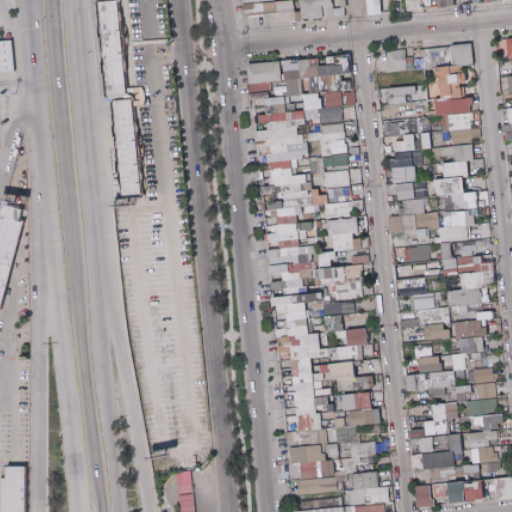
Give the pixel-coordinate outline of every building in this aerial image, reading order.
[(96,2),(106,98),(112,98),(121,196),(142,194),(133,102),(142,101),(141,87),(127,88),(118,0),(96,2)] [(242,13),(294,12),(293,0),(262,0),(242,0),(242,13)] [(331,0),(317,0),(300,0),(300,11),(294,11),(294,19),(342,17),(342,8),(332,8),(331,0)] [(380,0),(366,0),(367,14),(380,13),(380,0)] [(511,37),(498,39),(499,58),(511,57),(511,37)] [(473,140),(469,98),(462,98),(460,83),(464,83),(462,65),(473,64),(471,44),(421,48),(423,69),(436,67),(439,98),(433,99),(435,116),(443,115),(445,131),(450,130),(451,142),(473,140)] [(404,57),(404,49),(386,50),(387,70),(412,69),(412,57),(404,57)] [(246,64),(249,97),(266,103),(260,121),(274,273),(270,282),(271,290),(302,287),(301,279),(316,277),(314,249),(303,245),(311,224),(313,213),(310,180),(295,174),(307,141),(319,140),(320,156),(346,153),(342,115),(354,108),(349,56),(283,63),(285,84),(272,90),(283,60),(246,64)] [(420,99),(418,84),(376,90),(378,105),(420,99)] [(511,107),(506,108),(508,124),(501,124),(501,133),(505,133),(506,140),(511,139),(511,107)] [(422,149),(430,148),(428,117),(382,119),(383,135),(421,133),(422,149)] [(415,181),(415,165),(422,165),(420,134),(403,134),(404,140),(394,141),(395,159),(390,159),(391,182),(415,181)] [(453,155),(454,161),(472,160),(472,145),(440,146),(440,155),(453,155)] [(347,169),(346,155),(309,157),(310,171),(347,169)] [(482,191),(464,192),(463,177),(467,177),(467,161),(442,162),(443,179),(435,179),(435,196),(443,195),(444,209),(468,207),(468,214),(483,214),(482,191)] [(325,171),(326,199),(349,198),(348,170),(325,171)] [(425,182),(396,183),(397,199),(426,198),(425,182)] [(325,217),(362,215),(361,201),(326,203),(326,188),(312,189),(312,205),(324,204),(325,217)]
